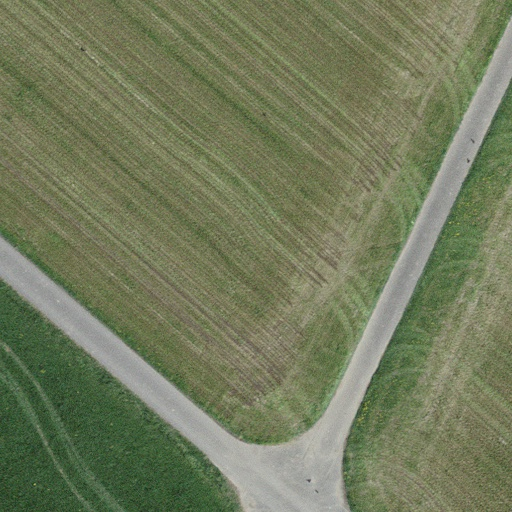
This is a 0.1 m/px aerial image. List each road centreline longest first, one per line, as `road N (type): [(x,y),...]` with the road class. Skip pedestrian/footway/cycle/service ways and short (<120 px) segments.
road 1 (track): [(290,511),(511,38)]
road 2 (unclassified): [(0,271),(274,511)]
